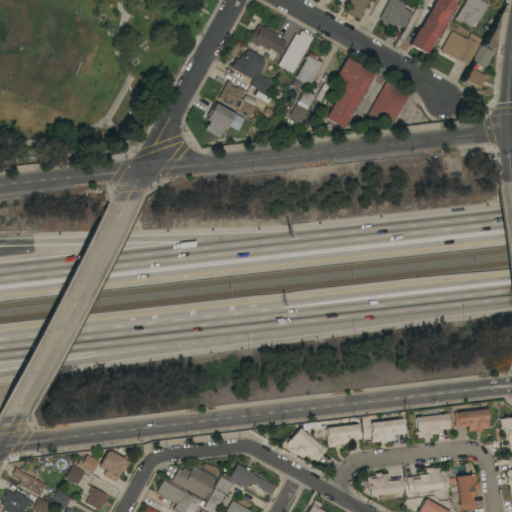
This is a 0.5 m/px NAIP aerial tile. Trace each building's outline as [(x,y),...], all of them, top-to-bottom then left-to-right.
[(345,12),(349,4),(347,2),(348,0),(368,0),(358,19),(345,12)] [(387,0),(396,0),(404,4),(402,8),(410,12),(401,28),(394,24),(392,27),(387,24),(386,24),(384,23),(384,22),(378,19),(387,0)] [(435,38),(425,54),(408,45),(418,28),(419,28),(435,0),(455,0),(453,4),(455,5),(435,38)] [(464,0),(479,0),(487,4),(478,21),(475,20),(470,27),(454,18),(464,0)] [(275,37),(284,42),(278,54),(271,50),(270,52),(257,45),(256,47),(253,45),(254,43),(248,40),(253,31),(256,33),(260,26),(262,27),(263,27),(266,29),(266,30),(276,35),(275,37)] [(465,39),(466,38),(469,33),(481,40),(478,45),(466,65),(465,65),(464,66),(438,51),(450,30),(465,39)] [(291,73),(276,65),(294,34),(297,35),(300,31),(311,37),(291,73)] [(470,61),(479,45),(492,52),(483,68),(470,61)] [(262,60),(264,61),(261,67),(262,67),(258,75),(259,76),(259,74),(261,75),(260,77),(269,81),(263,92),(249,85),(252,79),(245,76),(243,76),(241,75),(241,73),(230,67),(235,59),(237,61),(240,56),(243,57),(246,50),(263,59),(262,60)] [(308,53),(316,57),(314,61),(317,59),(320,61),(320,64),(313,76),(315,77),(314,80),(312,79),(308,85),(294,77),(308,53)] [(365,89),(366,90),(363,95),(361,94),(359,98),(361,99),(358,105),(356,103),(354,107),(356,108),(352,114),(351,113),(347,120),(348,121),(345,126),(343,125),(342,128),(326,119),(326,118),(324,117),(344,82),(334,76),(345,58),(359,66),(358,67),(372,75),(365,89)] [(485,76),(479,88),(464,80),(470,68),(485,76)] [(390,124),(378,117),(374,123),(364,118),(385,80),(408,93),(390,124)] [(247,118),(235,111),(236,109),(216,98),(226,81),(230,83),(229,85),(235,89),(236,87),(243,90),(238,98),(242,100),(244,95),(255,101),(252,106),(253,107),(247,118)] [(297,101),(303,90),(313,96),(307,107),(297,101)] [(236,132),(226,126),(225,127),(224,127),(218,137),(204,129),(208,122),(205,120),(214,103),(243,120),(236,132)] [(295,104),(305,110),(298,122),(287,116),(289,112),(290,113),(295,104)] [(253,142),(237,134),(244,120),(260,128),(253,142)] [(422,416),(421,410),(438,409),(438,414),(447,413),(448,428),(436,430),(437,434),(429,435),(430,438),(423,438),(423,437),(415,438),(413,417),(422,416)] [(486,409),(488,429),(480,429),(480,431),(474,432),(474,431),(466,432),(466,426),(453,428),(452,413),(486,409)] [(397,419),(396,417),(400,416),(401,419),(402,419),(404,434),(392,435),(392,440),(384,441),(385,443),(379,444),(378,441),(371,442),(368,423),(397,419)] [(511,451),(508,452),(506,440),(502,440),(501,433),(499,434),(498,427),(499,427),(498,419),(511,417),(511,451)] [(359,439),(347,440),(348,446),(340,447),(340,448),(334,449),(334,447),(326,448),(324,428),(358,424),(359,439)] [(313,462),(304,454),(302,456),(296,452),(294,454),(289,450),(290,449),(284,444),(298,428),(323,450),(313,462)] [(96,461),(103,449),(108,452),(109,452),(127,462),(122,471),(120,470),(117,475),(114,479),(104,473),(106,469),(101,467),(101,465),(96,462),(90,473),(75,465),(80,455),(85,455),(96,461)] [(170,481),(177,468),(181,470),(182,468),(189,472),(192,466),(200,470),(204,463),(220,468),(202,499),(170,481)] [(75,484),(72,482),(71,484),(65,480),(66,480),(63,478),(67,471),(61,468),(64,464),(69,467),(71,465),(83,472),(75,484)] [(252,475),(263,481),(263,480),(274,486),(269,495),(258,489),(259,487),(248,481),(245,488),(227,478),(235,464),(245,469),(245,467),(248,469),(247,470),(252,473),(252,475)] [(405,477),(417,476),(416,472),(424,471),(423,468),(430,467),(430,469),(438,468),(438,474),(445,473),(447,492),(424,494),(424,490),(406,493),(405,477)] [(42,489),(48,492),(46,495),(41,492),(38,496),(17,484),(19,480),(10,475),(14,468),(44,485),(42,489)] [(367,488),(363,489),(362,481),(366,481),(365,477),(373,476),(372,474),(379,473),(379,475),(387,474),(387,479),(400,477),(402,492),(391,494),(391,499),(377,501),(377,495),(368,496),(367,488)] [(454,477),(474,474),(475,482),(476,482),(477,488),(474,488),(475,496),(471,496),(473,509),(458,511),(454,477)] [(225,494),(213,487),(219,476),(231,483),(225,494)] [(192,511),(185,508),(183,511),(178,511),(172,508),(175,504),(155,492),(162,480),(198,502),(192,511)] [(84,502),(88,494),(86,493),(89,488),(91,489),(92,487),(106,495),(103,499),(105,500),(103,504),(102,503),(97,510),(84,502)] [(213,489),(223,494),(212,511),(210,511),(202,507),(213,489)] [(49,503),(56,490),(69,498),(63,510),(49,503)] [(21,511),(4,511),(1,510),(3,507),(0,505),(0,501),(6,491),(12,494),(14,492),(28,500),(21,511)] [(36,498),(47,503),(42,511),(38,511),(31,508),(36,498)] [(447,511),(415,511),(423,499),(447,511)] [(223,511),(230,500),(249,511),(248,511),(223,511)] [(306,511),(313,500),(320,504),(317,508),(323,511),(306,511)]
